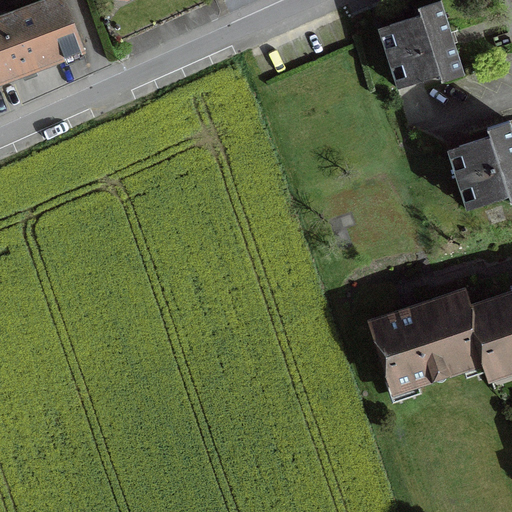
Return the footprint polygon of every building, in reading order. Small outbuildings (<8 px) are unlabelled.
[(0,82),(80,52),(60,0),(55,0),(13,16),(10,9),(0,12),(0,82)] [(440,84),(462,76),(439,3),(416,10),(419,17),(376,31),(395,90),(438,77),(440,84)] [(509,205),(511,203),(511,137),(508,125),(486,132),(488,138),(446,152),(465,212),(507,198),(509,205)] [(468,309),(462,293),(369,324),(390,386),(409,379),(414,384),(462,368),(463,361),(482,355),(468,309)] [(511,294),(468,309),(482,355),(488,372),(506,366),(511,371),(511,370),(511,294)]
